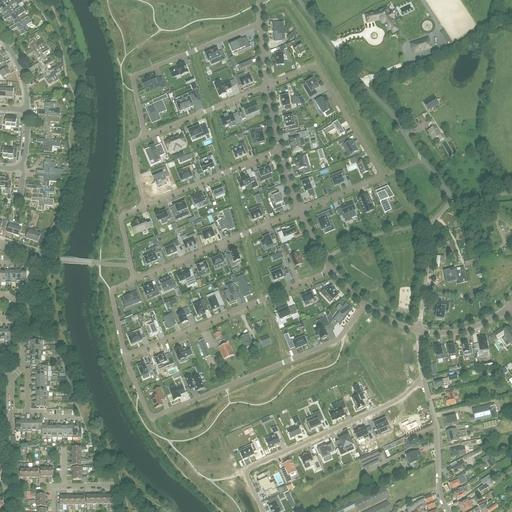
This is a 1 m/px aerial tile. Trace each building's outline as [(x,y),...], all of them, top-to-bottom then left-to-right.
[(14,0),(8,0),(0,5),(0,9),(2,8),(5,12),(4,12),(6,16),(15,11),(12,6),(17,3),(14,0)] [(402,17),(416,11),(412,1),(397,7),(402,17)] [(15,25),(21,21),(18,16),(25,12),(22,6),(15,11),(6,16),(3,18),(5,21),(11,17),(14,21),(13,21),(15,25)] [(377,13),(366,15),(368,23),(375,21),(374,19),(379,18),(380,20),(381,22),(382,23),(383,24),(384,24),(385,24),(386,26),(386,27),(386,28),(387,27),(388,31),(391,29),(396,26),(392,19),(393,19),(389,12),(389,13),(387,9),(387,8),(386,8),(385,9),(377,13)] [(21,21),(15,25),(9,28),(11,31),(17,27),(20,31),(19,32),(21,35),(30,31),(27,26),(32,22),(28,17),(21,21)] [(284,22),(273,23),(273,30),(273,31),(274,31),(274,32),(274,33),(274,41),(282,40),(282,39),(285,39),(285,34),(283,34),(282,28),(284,28),(284,27),(284,22)] [(294,31),(287,37),(290,40),(297,33),(294,31)] [(32,49),(26,53),(27,55),(46,44),(43,39),(38,41),(36,43),(33,38),(27,42),(29,45),(30,45),(32,49)] [(234,42),(229,44),(233,53),(241,50),(240,48),(250,44),(247,38),(235,43),(234,42)] [(414,54),(431,48),(428,38),(411,44),(414,54)] [(27,55),(27,56),(29,58),(35,55),(38,58),(37,59),(39,63),(48,57),(45,53),(50,50),(46,44),(27,55)] [(281,54),(275,54),(277,66),(278,66),(278,67),(282,66),(282,65),(284,65),(283,56),(285,56),(285,50),(287,49),(285,45),(279,48),(280,51),(281,54)] [(301,45),(294,50),(297,56),(301,53),(305,51),(301,45)] [(206,55),(205,56),(207,60),(208,60),(209,62),(219,58),(220,62),(226,59),(224,54),(221,55),(220,52),(219,53),(217,50),(217,49),(213,51),(210,52),(206,54),(206,55)] [(31,67),(33,70),(33,71),(39,67),(41,71),(43,75),(49,71),(46,66),(53,62),(50,56),(48,57),(39,63),(31,67)] [(177,67),(173,69),(174,72),(174,73),(175,73),(176,76),(180,75),(181,75),(188,72),(184,63),(177,66),(177,67)] [(49,85),(53,83),(55,82),(52,77),(62,71),(58,65),(49,71),(43,75),(37,78),(39,81),(45,77),(48,81),(47,82),(49,85)] [(3,67),(0,68),(0,75),(1,75),(3,78),(11,74),(7,68),(4,70),(3,67)] [(244,73),(235,77),(237,84),(241,82),(242,85),(242,86),(242,87),(243,86),(252,82),(253,82),(252,81),(253,81),(252,77),(251,78),(250,75),(249,75),(246,76),(244,73)] [(145,81),(142,82),(145,89),(149,88),(150,89),(154,88),(153,86),(160,83),(162,86),(162,88),(166,86),(164,82),(161,83),(159,78),(154,79),(153,77),(151,78),(150,77),(145,80),(145,81)] [(309,88),(305,90),(310,98),(316,94),(314,91),(315,90),(318,88),(317,85),(318,85),(317,84),(316,81),(315,82),(313,79),(312,80),(311,79),(307,82),(307,83),(306,83),(309,88)] [(222,83),(215,85),(220,96),(221,96),(225,94),(226,93),(225,90),(227,90),(231,88),(229,81),(222,84),(222,83)] [(12,87),(12,89),(7,89),(6,98),(13,98),(13,95),(16,95),(17,87),(12,87)] [(180,97),(175,99),(177,103),(176,103),(176,104),(178,107),(177,108),(179,112),(180,112),(180,113),(181,112),(180,112),(185,110),(188,109),(193,107),(194,107),(193,106),(192,104),(192,103),(198,100),(196,96),(199,95),(197,90),(194,92),(194,91),(187,95),(188,98),(182,101),(180,97)] [(281,96),(281,97),(282,101),(281,101),(282,103),(283,107),(282,107),(283,107),(285,107),(286,110),(292,109),(291,105),(290,105),(288,96),(288,95),(286,96),(286,95),(282,95),(282,96),(281,97),(281,96)] [(295,97),(292,97),(293,105),(297,104),(302,103),(297,97),(296,97),(296,96),(295,97)] [(435,102),(437,100),(434,96),(424,103),(428,110),(432,108),(431,108),(433,107),(433,108),(437,105),(435,102)] [(322,98),(315,102),(320,110),(322,109),(325,113),(327,117),(332,114),(332,112),(334,111),(330,105),(329,105),(328,104),(327,105),(325,101),(324,102),(322,99),(322,98)] [(154,104),(146,107),(153,122),(159,119),(156,111),(164,108),(161,101),(154,104)] [(38,111),(38,114),(60,116),(61,110),(56,109),(55,109),(52,109),(53,103),(46,102),(45,107),(46,107),(45,111),(38,111)] [(256,103),(244,108),(247,116),(259,110),(256,103)] [(44,123),(43,127),(50,127),(51,122),(59,123),(60,116),(38,114),(37,118),(45,118),(44,123)] [(224,117),(221,119),(224,126),(228,124),(234,121),(236,125),(241,123),(238,115),(233,117),(232,115),(232,114),(228,116),(228,114),(224,116),(224,117)] [(408,114),(404,116),(412,128),(416,125),(408,114)] [(285,117),(284,117),(285,118),(285,121),(286,124),(286,127),(287,127),(288,127),(292,126),(293,129),(299,128),(297,123),(294,123),(293,116),(292,116),(293,116),(292,116),(290,117),(289,115),(285,116),(286,117),(285,117)] [(6,122),(3,122),(2,130),(3,126),(5,126),(5,127),(11,127),(10,129),(11,129),(12,118),(6,117),(6,122)] [(16,123),(17,119),(17,118),(12,118),(11,129),(14,130),(14,132),(19,132),(20,123),(16,123)] [(433,140),(438,138),(440,141),(444,138),(442,135),(441,135),(440,136),(438,133),(439,132),(439,131),(436,127),(435,126),(435,127),(434,124),(432,119),(426,123),(429,127),(431,126),(433,128),(428,131),(433,140)] [(337,121),(325,128),(326,129),(328,133),(335,129),(337,132),(340,136),(345,133),(342,128),(340,125),(337,121)] [(192,129),(188,131),(192,138),(197,136),(198,139),(210,134),(207,128),(201,131),(199,127),(199,126),(195,128),(192,129)] [(40,127),(39,129),(39,130),(47,131),(46,135),(45,139),(52,140),(53,135),(61,135),(62,129),(50,127),(43,127),(40,127)] [(256,130),(250,131),(252,138),(256,137),(257,143),(257,144),(258,144),(260,143),(260,144),(264,144),(264,142),(265,142),(264,138),(264,136),(263,132),(262,132),(257,133),(256,130)] [(291,139),(290,139),(291,145),(290,145),(291,146),(291,145),(291,147),(291,148),(292,147),(293,153),(302,151),(301,147),(299,139),(303,138),(308,137),(307,131),(296,134),(297,138),(291,139)] [(170,140),(165,142),(169,150),(174,148),(175,151),(181,149),(180,146),(186,143),(183,137),(180,139),(179,136),(174,138),(173,137),(169,138),(170,140)] [(346,138),(340,141),(342,144),(343,143),(344,145),(343,146),(349,155),(355,152),(358,150),(352,141),(351,141),(348,143),(346,139),(346,138)] [(38,142),(46,143),(45,148),(44,148),(44,152),(51,152),(53,153),(53,147),(60,147),(61,141),(52,140),(45,139),(38,139),(38,142)] [(240,148),(233,151),(236,159),(246,154),(245,153),(244,149),(246,147),(244,142),(239,144),(240,148)] [(150,149),(146,151),(148,156),(147,156),(149,161),(154,159),(155,162),(160,160),(161,160),(160,157),(166,155),(163,149),(157,152),(155,147),(154,145),(149,147),(149,148),(150,149)] [(13,159),(13,158),(14,153),(17,153),(17,148),(14,147),(14,149),(9,149),(8,159),(13,159)] [(3,149),(0,149),(0,152),(3,152),(2,158),(8,159),(9,149),(3,148),(3,149)] [(208,162),(201,165),(204,172),(208,170),(208,171),(210,170),(210,169),(214,168),(214,167),(212,162),(215,161),(213,155),(206,158),(208,162)] [(360,156),(355,158),(358,163),(357,164),(362,175),(369,172),(364,161),(362,161),(360,156)] [(296,162),(295,162),(296,163),(296,166),(297,167),(298,167),(299,170),(304,168),(305,174),(311,172),(309,166),(306,167),(303,157),(295,159),(296,162)] [(61,176),(62,176),(63,176),(63,170),(54,169),(55,163),(51,163),(52,159),(46,159),(45,162),(44,162),(44,166),(44,171),(37,170),(36,174),(61,176)] [(184,172),(179,174),(182,181),(186,180),(189,179),(188,178),(192,177),(191,173),(194,171),(191,165),(183,169),(184,172)] [(261,176),(258,177),(260,183),(265,180),(264,177),(272,173),(271,171),(272,171),(271,167),(269,167),(269,166),(265,168),(263,169),(258,171),(261,176)] [(158,177),(154,179),(156,183),(155,184),(157,190),(168,186),(163,176),(168,174),(166,167),(156,171),(158,177)] [(333,182),(332,182),(333,186),(334,186),(335,187),(344,182),(342,177),(345,176),(343,171),(337,173),(339,177),(332,180),(333,182)] [(61,176),(36,174),(36,177),(43,178),(43,182),(42,182),(42,186),(49,187),(50,182),(58,182),(58,181),(61,181),(61,176)] [(242,179),(238,181),(241,187),(251,183),(253,189),(258,187),(255,178),(250,180),(248,176),(246,177),(245,176),(241,178),(242,179)] [(2,177),(1,188),(5,188),(5,194),(8,195),(7,199),(11,200),(12,195),(11,195),(11,185),(8,185),(9,178),(2,177)] [(302,182),(301,182),(302,183),(303,186),(304,189),(305,192),(305,193),(306,192),(308,191),(310,197),(315,195),(313,189),(312,190),(309,180),(308,180),(307,179),(302,181),(303,182),(302,182)] [(33,186),(32,189),(40,190),(39,194),(38,198),(45,199),(46,193),(54,194),(55,188),(49,187),(42,186),(33,186)] [(222,186),(212,190),(215,198),(225,194),(222,186)] [(269,194),(268,194),(269,198),(271,197),(271,198),(272,197),(275,205),(274,206),(273,206),(274,210),(276,210),(276,212),(283,209),(282,207),(283,207),(282,203),(283,202),(279,193),(278,194),(277,190),(275,191),(274,189),(270,191),(271,193),(269,194)] [(380,189),(375,191),(377,195),(378,195),(379,197),(378,197),(380,202),(385,213),(389,211),(388,209),(390,208),(388,204),(388,203),(386,204),(384,200),(387,199),(393,196),(394,197),(394,196),(390,190),(386,193),(385,191),(382,193),(380,189)] [(193,199),(192,200),(194,204),(195,203),(195,205),(203,202),(204,206),(209,204),(207,198),(204,199),(202,194),(199,196),(196,197),(192,198),(193,199)] [(368,194),(358,199),(360,203),(363,211),(373,206),(369,197),(368,194)] [(54,200),(45,199),(38,198),(32,198),(31,201),(39,202),(38,206),(37,206),(37,211),(44,211),(45,206),(53,206),(54,200)] [(176,209),(171,211),(176,221),(182,218),(181,215),(189,212),(188,209),(187,209),(185,202),(184,202),(181,203),(178,204),(178,205),(175,206),(176,209)] [(341,208),(340,209),(343,215),(342,215),(342,216),(344,220),(350,217),(351,219),(352,219),(357,217),(354,210),(355,210),(352,203),(347,205),(344,206),(341,207),(341,208)] [(251,216),(250,217),(251,220),(252,220),(253,220),(253,221),(257,219),(259,218),(262,217),(263,217),(262,216),(260,212),(263,210),(261,205),(255,207),(257,211),(250,214),(251,216)] [(226,220),(218,223),(222,231),(227,229),(227,230),(230,229),(231,230),(235,228),(230,210),(223,213),(226,220)] [(159,212),(155,214),(158,222),(166,218),(167,221),(172,219),(170,213),(167,214),(166,212),(166,211),(160,213),(159,212)] [(324,213),(317,216),(318,219),(318,220),(322,230),(334,226),(331,220),(328,222),(324,213)] [(136,224),(131,226),(133,231),(135,234),(139,232),(152,227),(149,220),(145,222),(145,220),(140,222),(139,221),(135,222),(136,224)] [(13,235),(17,223),(14,222),(13,225),(10,224),(10,222),(7,221),(5,228),(8,229),(7,233),(13,235)] [(24,234),(26,227),(23,226),(22,228),(18,227),(19,223),(17,223),(13,235),(19,237),(20,233),(24,234)] [(203,236),(202,236),(203,240),(204,240),(205,241),(209,239),(211,238),(215,237),(215,236),(213,232),(216,230),(214,225),(208,227),(209,230),(202,233),(202,234),(202,233),(203,236)] [(284,235),(279,237),(282,244),(285,242),(285,241),(290,239),(288,236),(293,234),(296,233),(293,226),(288,228),(287,226),(282,229),(282,230),(282,231),(284,235)] [(26,227),(24,234),(27,235),(26,239),(32,241),(36,229),(33,228),(32,231),(29,230),(29,228),(26,227)] [(43,230),(43,232),(42,232),(41,234),(37,233),(38,230),(36,229),(32,241),(38,243),(39,239),(43,240),(45,233),(46,231),(43,230)] [(459,236),(460,240),(466,239),(465,236),(463,237),(462,230),(455,231),(456,237),(459,236)] [(183,241),(183,242),(186,249),(196,245),(196,244),(194,241),(198,239),(195,234),(186,238),(187,240),(183,241)] [(264,241),(261,242),(263,247),(266,245),(267,249),(278,245),(275,239),(271,241),(270,237),(269,236),(263,238),(264,241)] [(172,245),(164,249),(166,252),(164,252),(166,256),(167,256),(168,257),(177,252),(175,247),(180,245),(178,240),(171,243),(172,245)] [(144,259),(143,260),(145,265),(146,264),(147,265),(151,263),(154,263),(154,262),(158,261),(155,254),(159,252),(157,246),(151,249),(153,253),(147,255),(143,256),(144,259)] [(232,258),(229,259),(232,268),(238,265),(237,264),(241,262),(239,255),(240,255),(238,249),(230,252),(230,253),(232,258)] [(295,255),(290,257),(292,261),(293,260),(294,264),(295,267),(303,263),(302,260),(303,259),(303,260),(309,257),(308,254),(302,256),(302,257),(301,258),(299,253),(295,255)] [(215,258),(211,260),(214,267),(219,265),(220,268),(228,264),(226,259),(223,260),(221,256),(218,257),(215,258)] [(464,259),(466,266),(478,264),(477,256),(464,259)] [(198,270),(195,271),(198,278),(204,276),(202,272),(209,269),(208,267),(209,266),(207,263),(206,263),(206,262),(202,264),(200,265),(196,266),(198,270)] [(272,276),(271,277),(272,281),(273,281),(274,281),(274,282),(274,281),(278,280),(280,279),(283,277),(283,278),(284,277),(283,277),(283,276),(281,272),(284,270),(282,265),(276,267),(278,271),(271,274),(272,276)] [(21,271),(21,283),(27,283),(27,287),(31,287),(31,268),(27,268),(27,267),(25,267),(25,271),(22,271),(21,271)] [(449,270),(444,272),(445,277),(446,277),(447,279),(446,280),(447,283),(457,281),(463,279),(460,268),(452,270),(451,267),(448,268),(449,270)] [(187,270),(177,274),(180,282),(181,281),(185,280),(186,283),(188,287),(196,283),(193,276),(190,277),(188,271),(187,270)] [(170,277),(160,282),(163,289),(170,286),(172,290),(177,287),(175,282),(172,283),(170,279),(170,277)] [(244,278),(237,281),(238,283),(244,298),(253,294),(252,290),(250,285),(248,286),(244,278)] [(225,295),(227,300),(229,299),(230,303),(237,300),(236,298),(234,294),(237,293),(237,292),(233,283),(226,286),(227,290),(228,290),(229,293),(225,295)] [(147,287),(143,289),(146,297),(153,294),(155,297),(160,295),(158,290),(155,291),(153,286),(153,285),(149,286),(147,287)] [(326,288),(321,293),(325,297),(328,295),(333,300),(335,299),(338,297),(338,296),(338,295),(339,295),(338,295),(336,292),(334,290),(331,288),(332,288),(331,287),(331,288),(330,288),(328,291),(326,288)] [(215,298),(208,300),(212,311),(213,311),(214,312),(217,310),(217,309),(220,308),(219,307),(217,303),(222,301),(218,291),(213,293),(215,298)] [(302,298),(301,298),(303,302),(304,302),(304,303),(312,300),(313,303),(318,301),(316,297),(313,298),(311,293),(308,294),(305,295),(302,297),(302,298)] [(126,296),(120,298),(122,302),(122,303),(124,306),(133,302),(135,305),(141,302),(138,296),(132,298),(131,294),(126,296)] [(203,299),(193,304),(198,316),(201,315),(202,316),(205,314),(205,312),(202,307),(206,306),(203,299)] [(338,314),(330,324),(333,330),(338,324),(340,325),(345,319),(344,319),(345,318),(353,309),(346,303),(343,307),(339,312),(338,313),(339,313),(338,315),(338,314)] [(449,304),(442,303),(439,303),(438,306),(437,306),(436,318),(437,318),(437,319),(442,320),(442,319),(444,319),(445,311),(448,311),(449,304)] [(288,307),(277,312),(280,320),(291,315),(291,316),(297,314),(296,311),(290,313),(288,307)] [(184,312),(177,315),(181,324),(188,321),(186,317),(191,315),(188,308),(183,310),(184,312)] [(165,322),(163,323),(166,330),(168,329),(169,329),(174,327),(174,326),(172,322),(175,321),(172,313),(168,315),(169,316),(164,318),(165,322)] [(146,327),(150,337),(158,334),(158,333),(157,329),(160,328),(155,317),(150,319),(150,321),(152,325),(146,327)] [(320,327),(314,329),(317,336),(319,335),(321,339),(322,338),(323,339),(327,338),(326,337),(328,336),(326,332),(324,327),(329,325),(326,318),(317,321),(320,327)] [(259,328),(265,325),(263,321),(254,325),(257,333),(260,331),(259,328)] [(9,330),(5,330),(5,341),(11,341),(11,338),(13,338),(13,333),(11,333),(10,325),(9,325),(9,330)] [(494,334),(497,339),(504,335),(505,336),(510,344),(511,343),(511,344),(511,331),(510,328),(506,330),(504,327),(494,334)] [(134,335),(129,338),(132,345),(136,343),(139,342),(142,340),(142,339),(140,336),(143,334),(141,329),(133,332),(134,335)] [(248,334),(239,339),(244,350),(253,346),(248,334)] [(288,334),(284,335),(288,345),(293,342),(295,348),(296,349),(307,344),(306,342),(307,342),(306,338),(305,338),(304,337),(295,341),(294,337),(290,338),(288,334)] [(268,335),(259,338),(263,347),(272,344),(268,335)] [(480,349),(478,349),(479,356),(483,355),(483,353),(488,352),(487,346),(488,346),(487,342),(486,342),(486,338),(482,339),(482,338),(478,338),(480,349)] [(199,343),(197,344),(203,359),(210,356),(203,339),(198,342),(199,343)] [(469,348),(468,347),(467,342),(465,343),(465,342),(461,343),(462,347),(461,347),(462,350),(463,350),(464,356),(473,354),(472,348),(469,348)] [(229,343),(219,348),(224,359),(234,355),(229,343)] [(448,346),(450,357),(455,356),(456,358),(459,357),(458,350),(455,351),(454,346),(454,345),(452,345),(451,344),(448,345),(448,346)] [(435,346),(437,360),(446,358),(445,351),(442,352),(441,346),(441,345),(439,346),(438,345),(435,346)] [(181,347),(175,350),(179,361),(186,358),(185,357),(192,354),(189,348),(182,350),(181,347)] [(155,359),(154,360),(155,364),(157,363),(157,365),(158,366),(164,363),(165,367),(175,363),(172,358),(167,360),(165,356),(164,355),(165,355),(164,354),(164,355),(160,356),(158,357),(155,358),(154,359),(155,359)] [(388,356),(379,363),(383,368),(392,360),(388,356)] [(144,363),(137,366),(142,377),(149,374),(148,373),(153,371),(150,364),(147,366),(146,367),(144,363)] [(448,378),(442,380),(442,379),(433,381),(435,388),(443,385),(443,384),(449,383),(449,382),(452,380),(458,379),(457,374),(450,376),(450,379),(448,379),(448,378)] [(191,376),(185,378),(189,387),(190,390),(196,387),(197,390),(198,389),(199,390),(202,389),(202,388),(203,387),(199,376),(193,379),(191,376)] [(381,386),(387,396),(393,392),(391,388),(395,386),(395,385),(399,382),(395,376),(391,379),(390,377),(386,380),(387,382),(381,386)] [(177,388),(170,390),(174,400),(181,397),(179,394),(181,394),(185,393),(182,387),(177,389),(177,388)] [(156,396),(151,398),(155,408),(163,405),(161,401),(165,400),(163,395),(160,388),(154,391),(156,396)] [(358,397),(353,399),(357,409),(364,406),(363,403),(368,401),(365,394),(363,395),(360,388),(355,391),(358,397)] [(444,398),(444,399),(446,405),(451,404),(451,405),(455,404),(454,399),(457,398),(457,395),(454,395),(453,390),(445,392),(446,396),(448,395),(448,398),(445,399),(444,398)] [(338,409),(329,413),(333,420),(344,415),(341,409),(346,407),(343,400),(336,403),(338,409)] [(491,419),(498,417),(494,403),(472,409),(475,421),(491,417),(491,419)] [(402,415),(400,416),(401,419),(415,413),(412,406),(403,411),(404,413),(402,414),(402,415)] [(313,416),(306,419),(307,423),(308,424),(307,425),(309,430),(310,429),(311,430),(322,425),(320,421),(324,420),(320,411),(313,414),(313,416)] [(445,427),(458,424),(455,413),(442,416),(445,427)] [(378,422),(374,424),(376,429),(374,430),(376,436),(382,433),(380,430),(389,426),(385,419),(381,421),(381,420),(380,421),(379,422),(379,421),(378,422)] [(408,421),(401,424),(403,428),(406,427),(408,433),(419,428),(416,422),(410,425),(408,421)] [(296,427),(287,431),(291,439),(295,437),(298,436),(302,434),(299,429),(303,427),(300,422),(295,424),(296,427)] [(271,440),(266,442),(269,449),(274,447),(273,446),(280,443),(279,441),(282,439),(276,427),(271,429),(274,435),(270,437),(271,440)] [(355,433),(354,434),(355,437),(356,437),(357,439),(363,437),(364,440),(369,438),(370,440),(373,438),(370,431),(367,432),(365,428),(361,429),(358,430),(358,431),(354,433),(355,433)] [(459,440),(459,439),(467,436),(466,430),(459,431),(460,434),(458,435),(456,428),(446,431),(449,443),(459,440)] [(341,443),(336,445),(341,456),(347,453),(344,448),(352,444),(348,435),(343,438),(342,438),(341,439),(340,439),(339,439),(341,443)] [(408,440),(405,441),(407,446),(410,444),(411,446),(419,442),(416,436),(408,440)] [(390,456),(388,450),(395,447),(404,443),(402,439),(383,448),(385,451),(387,457),(390,456)] [(246,450),(240,453),(243,460),(254,455),(253,453),(256,451),(253,444),(244,448),(246,450)] [(318,450),(320,455),(323,459),(329,456),(328,455),(336,451),(333,444),(326,447),(326,445),(318,449),(318,450)] [(462,447),(450,449),(452,458),(466,454),(464,447),(464,446),(462,447)] [(381,459),(377,450),(359,459),(364,470),(379,463),(378,461),(381,459)] [(417,455),(421,454),(419,450),(406,455),(409,464),(419,461),(417,455)] [(304,456),(300,458),(303,465),(309,463),(311,467),(314,465),(317,471),(322,469),(316,456),(312,458),(310,453),(306,455),(306,454),(303,456),(304,456)] [(285,468),(281,470),(287,483),(292,480),(291,478),(290,475),(296,472),(291,461),(284,464),(285,468)] [(454,474),(464,469),(465,470),(469,468),(467,463),(464,465),(463,461),(451,467),(454,474)] [(23,464),(17,464),(17,470),(20,470),(20,478),(24,478),(24,479),(26,479),(26,478),(26,464),(26,469),(23,469),(23,464)] [(82,477),(82,473),(71,473),(71,476),(73,476),(73,480),(81,480),(81,483),(87,483),(87,477),(82,477)] [(264,473),(257,477),(259,481),(258,482),(261,489),(263,488),(265,492),(268,491),(271,496),(278,492),(273,483),(271,484),(267,478),(266,478),(264,473)] [(463,474),(456,478),(457,480),(452,483),(450,484),(453,489),(467,482),(463,474)] [(489,475),(482,480),(485,484),(487,483),(493,479),(489,475)] [(480,493),(490,487),(487,483),(485,484),(483,485),(478,489),(480,493)] [(359,511),(390,497),(384,486),(354,501),(332,511),(346,511),(357,507),(359,511)] [(457,499),(465,495),(464,493),(466,492),(466,493),(469,492),(466,486),(458,490),(458,491),(454,493),(455,495),(456,498),(457,498),(457,499)] [(38,494),(38,491),(32,491),(32,497),(37,497),(37,500),(32,500),(48,500),(48,498),(46,498),(46,494),(38,494)] [(114,509),(114,503),(111,503),(111,495),(108,495),(108,493),(105,493),(105,504),(108,504),(108,509),(114,509)] [(63,505),(66,505),(66,510),(67,510),(67,494),(64,494),(64,496),(60,496),(60,504),(58,504),(58,510),(63,510),(63,505)] [(419,506),(433,500),(432,495),(424,497),(424,499),(417,501),(418,502),(414,503),(414,504),(406,507),(408,511),(410,511),(414,510),(417,507),(419,506)] [(461,507),(462,508),(472,502),(476,501),(478,499),(477,496),(474,498),(474,499),(471,500),(470,498),(459,504),(460,507),(461,507)] [(269,505),(268,505),(269,506),(269,505),(271,511),(280,511),(281,511),(280,511),(279,508),(282,506),(277,497),(271,500),(272,503),(269,505)] [(433,500),(419,506),(420,510),(424,508),(423,507),(427,506),(428,510),(436,507),(433,500)] [(364,511),(389,511),(392,510),(387,501),(364,511)] [(403,501),(397,504),(395,504),(398,509),(405,505),(403,501)] [(465,511),(472,508),(471,506),(477,503),(476,501),(472,502),(462,508),(463,510),(462,510),(463,511),(465,511)]
